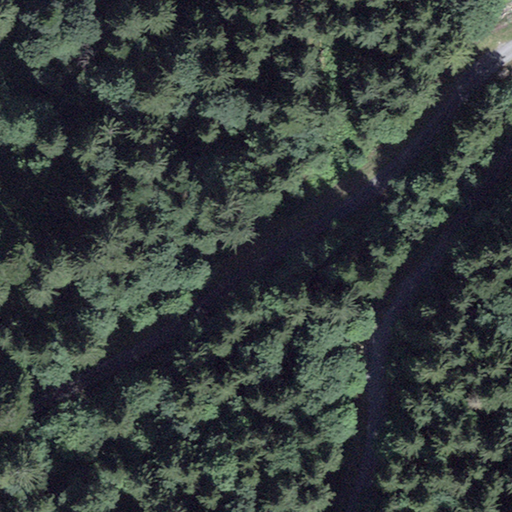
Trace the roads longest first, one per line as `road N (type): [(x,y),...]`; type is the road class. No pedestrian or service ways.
road 1 (track): [(511,50),(345,211),(142,349),(0,425)]
road 2 (track): [(511,144),(381,339),(371,469),(356,511)]
